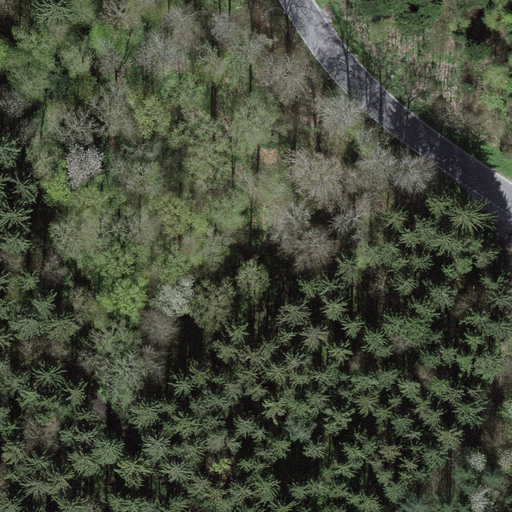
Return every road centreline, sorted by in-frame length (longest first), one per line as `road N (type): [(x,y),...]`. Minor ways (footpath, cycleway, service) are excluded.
road 1 (track): [(207,511),(166,481),(0,272)]
road 2 (tertiary): [(511,201),(389,112),(297,0)]
road 3 (track): [(511,346),(450,466),(393,511)]
